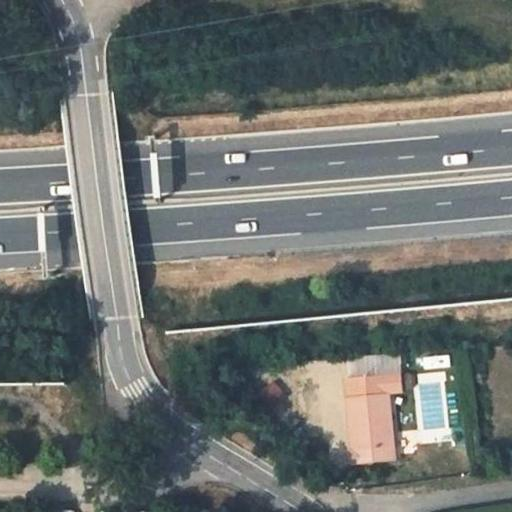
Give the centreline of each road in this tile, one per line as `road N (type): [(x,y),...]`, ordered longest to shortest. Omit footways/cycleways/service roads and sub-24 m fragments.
road 1 (residential): [(60,0),(87,37),(99,96),(130,376),(167,427),(243,476)]
road 2 (motorway): [(511,135),(0,176)]
road 3 (motorway): [(0,229),(511,192)]
road 4 (residential): [(0,486),(199,489),(243,476)]
